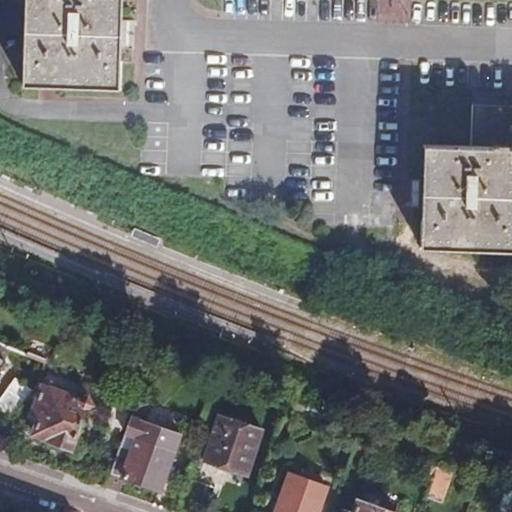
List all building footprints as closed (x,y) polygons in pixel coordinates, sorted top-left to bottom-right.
[(28,0),(26,59),(24,60),(23,66),(22,88),(40,88),(59,89),(119,92),(120,63),(121,42),(122,19),(123,0),(28,0)] [(511,108),(472,106),(470,149),(427,147),(424,147),(421,251),(424,251),(511,253),(511,108)] [(135,230),(132,237),(157,247),(160,240),(135,230)] [(0,346),(0,363),(1,365),(11,351),(0,346)] [(32,394),(33,393),(16,380),(0,400),(0,409),(13,419),(23,407),(32,394)] [(32,394),(23,407),(34,412),(26,436),(69,452),(85,406),(42,389),(40,398),(32,394)] [(131,402),(116,396),(104,427),(120,433),(131,402)] [(135,404),(105,491),(117,495),(122,481),(159,493),(178,437),(142,424),(147,408),(135,404)] [(261,434),(217,418),(201,464),(245,480),(261,434)] [(353,445),(348,459),(365,464),(370,450),(353,445)] [(434,470),(418,466),(415,475),(430,481),(434,470)] [(329,511),(339,484),(290,467),(274,511),(329,511)] [(448,475),(434,470),(430,481),(423,501),(437,505),(448,475)] [(511,505),(511,501),(511,493),(501,490),(499,500),(511,505)]
